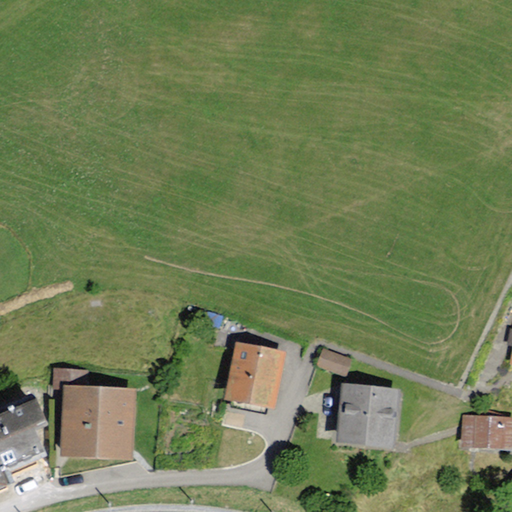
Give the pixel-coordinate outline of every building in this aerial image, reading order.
[(265,404),(275,355),(233,346),(223,396),(265,404)] [(343,374),(348,358),(320,349),(315,366),(343,374)] [(121,452),(126,388),(56,382),(51,446),(121,452)] [(0,477),(38,460),(21,424),(36,417),(22,388),(0,397),(0,477)] [(386,445),(392,396),(337,390),(331,439),(386,445)] [(510,446),(511,415),(461,413),(459,443),(510,446)]
